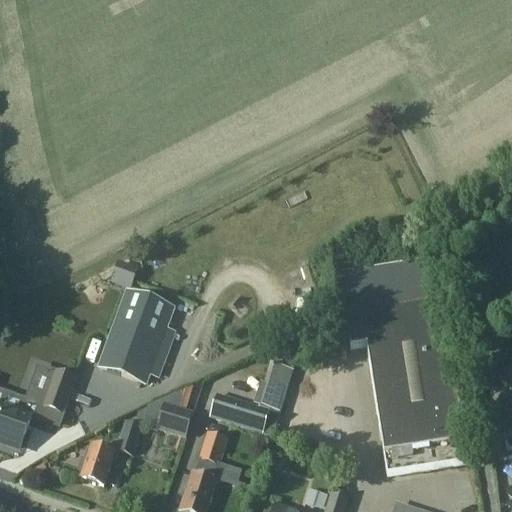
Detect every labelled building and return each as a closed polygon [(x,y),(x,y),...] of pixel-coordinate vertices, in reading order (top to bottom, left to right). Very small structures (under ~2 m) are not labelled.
[(465,467),(433,265),(338,280),(350,354),(366,351),(387,479),(465,467)] [(127,297),(100,371),(145,387),(148,378),(165,331),(171,313),(127,297)] [(292,374),(270,367),(263,388),(286,394),(292,374)] [(73,380),(57,374),(53,373),(39,411),(43,412),(60,418),(59,419),(62,420),(76,381),(73,380)] [(304,389),(304,417),(332,417),(332,434),(338,434),(337,388),(304,389)] [(256,412),(256,410),(216,397),(209,421),(262,438),(262,437),(269,415),(256,412)] [(0,450),(18,457),(32,417),(0,405),(0,450)] [(193,417),(162,407),(154,434),(157,435),(185,444),(193,417)] [(126,425),(117,452),(120,453),(118,456),(132,461),(142,431),(134,428),(131,427),(126,425)] [(191,477),(179,511),(206,511),(216,484),(221,486),(226,470),(219,467),(227,443),(207,436),(193,478),(191,477)] [(77,474),(76,478),(80,479),(78,484),(103,492),(114,458),(117,459),(118,456),(120,453),(117,452),(107,449),(105,455),(89,450),(88,453),(87,452),(83,463),(81,462),(77,474)] [(50,477),(54,479),(58,476),(59,472),(56,466),(51,465),(48,467),(47,471),(50,477)] [(344,511),(348,503),(330,497),(324,511),(344,511)]
